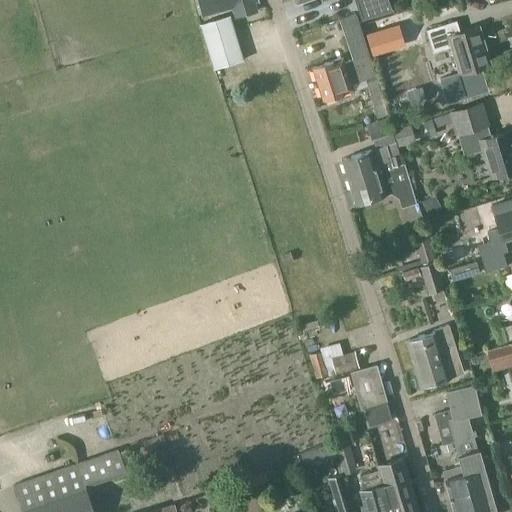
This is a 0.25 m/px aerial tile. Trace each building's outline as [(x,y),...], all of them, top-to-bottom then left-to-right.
[(255,0),(197,0),(202,16),(231,8),(234,18),(258,12),(255,1),(256,1),(255,0)] [(355,0),(362,19),(391,9),(387,0),(355,0)] [(311,67),(322,102),(366,87),(377,118),(388,115),(377,84),(354,14),(339,19),(352,59),(342,62),(341,58),(311,67)] [(213,68),(241,60),(227,16),(200,24),(213,68)] [(460,73),(492,63),(480,25),(461,31),(458,19),(427,29),(434,52),(452,47),(460,73)] [(397,25),(367,35),(373,54),(403,45),(397,25)] [(449,113),(432,119),(435,127),(452,122),(453,121),(450,113),(449,113)] [(387,117),(368,124),(373,139),(392,133),(387,117)] [(394,129),(395,132),(397,142),(399,146),(412,142),(407,126),(407,125),(394,129)] [(511,134),(510,129),(491,135),(488,125),(458,134),(465,156),(483,150),(491,178),(511,171),(511,134)] [(394,167),(404,164),(403,162),(401,163),(398,153),(390,156),(386,145),(342,159),(352,190),(367,185),(365,180),(370,178),(368,172),(393,163),(394,167)] [(367,185),(352,190),(356,204),(394,192),(398,193),(402,206),(416,202),(404,164),(394,167),(393,163),(368,172),(370,178),(365,180),(367,185)] [(443,207),(435,193),(422,201),(430,214),(443,207)] [(511,209),(496,214),(504,239),(511,236),(511,209)] [(426,228),(413,232),(421,263),(434,259),(426,228)] [(397,255),(410,251),(405,236),(393,240),(397,255)] [(503,252),(482,259),(485,272),(507,265),(503,252)] [(450,268),(453,280),(480,272),(476,260),(450,268)] [(435,263),(420,267),(428,294),(443,289),(435,263)] [(420,275),(418,267),(402,272),(405,280),(420,275)] [(511,292),(511,296),(511,324),(502,328),(507,341),(511,339),(511,292)] [(455,348),(457,347),(450,323),(435,327),(436,331),(407,340),(416,371),(431,366),(429,359),(433,358),(431,351),(454,344),(455,348)] [(465,373),(457,347),(455,348),(454,344),(431,351),(433,358),(429,359),(431,366),(416,371),(421,387),(465,373)] [(376,365),(351,373),(362,408),(387,401),(376,365)] [(496,511),(485,470),(472,430),(468,417),(482,414),(474,384),(446,391),(452,417),(448,418),(455,440),(459,455),(461,461),(465,463),(467,473),(464,473),(475,511),(496,511)] [(346,433),(333,437),(344,474),(356,470),(346,433)] [(444,452),(453,449),(451,441),(443,443),(442,444),(444,452)] [(323,462),(336,458),(331,442),(318,447),(323,462)] [(117,450),(13,487),(22,511),(93,511),(84,484),(124,470),(117,450)] [(392,511),(417,511),(401,459),(379,465),(392,511)] [(461,461),(462,465),(442,470),(445,479),(454,511),(475,511),(464,473),(467,473),(465,463),(461,461)] [(392,511),(379,465),(377,466),(378,469),(362,474),(365,484),(361,485),(363,490),(360,491),(366,511),(392,511)] [(251,491),(270,483),(265,471),(246,478),(251,491)] [(353,511),(342,474),(328,478),(338,511),(353,511)] [(177,511),(175,503),(148,511),(177,511)]
